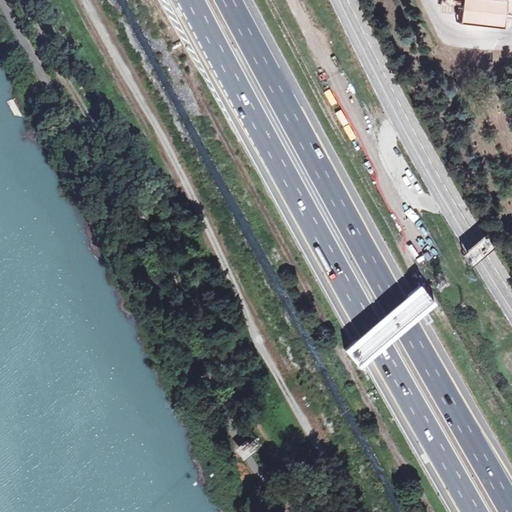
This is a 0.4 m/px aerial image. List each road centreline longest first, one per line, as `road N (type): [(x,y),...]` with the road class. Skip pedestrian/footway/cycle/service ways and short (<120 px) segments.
road 1 (motorway): [(187,0),(470,511)]
road 2 (motorway): [(511,508),(227,0)]
road 3 (track): [(89,0),(349,511)]
road 4 (tertiary): [(338,0),(430,178),(511,313)]
